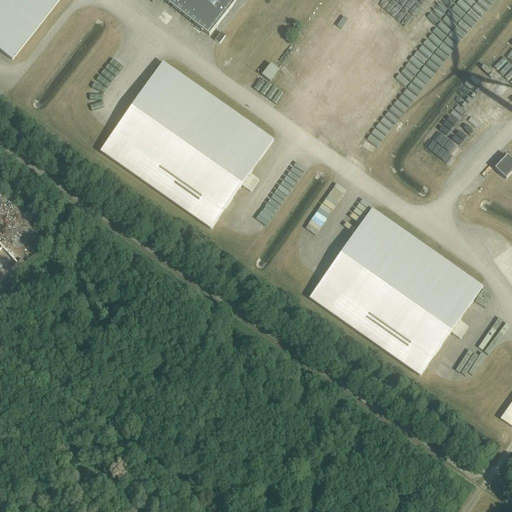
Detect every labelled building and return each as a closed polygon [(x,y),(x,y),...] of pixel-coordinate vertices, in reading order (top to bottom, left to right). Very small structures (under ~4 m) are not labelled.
[(0,0),(0,51),(12,61),(12,60),(57,4),(60,0),(0,0)] [(163,0),(194,24),(200,29),(209,36),(233,6),(234,4),(237,1),(237,0),(163,0)] [(250,175),(273,141),(163,64),(163,63),(114,132),(100,152),(211,230),(218,221),(241,187),(251,193),(259,181),(250,175)] [(511,160),(507,156),(495,169),(506,180),(511,173),(511,160)] [(372,210),(323,279),(309,299),(420,377),(427,367),(451,334),(460,340),(468,328),(459,322),(483,288),(372,210)] [(511,403),(500,420),(511,428),(511,427),(511,403)]
